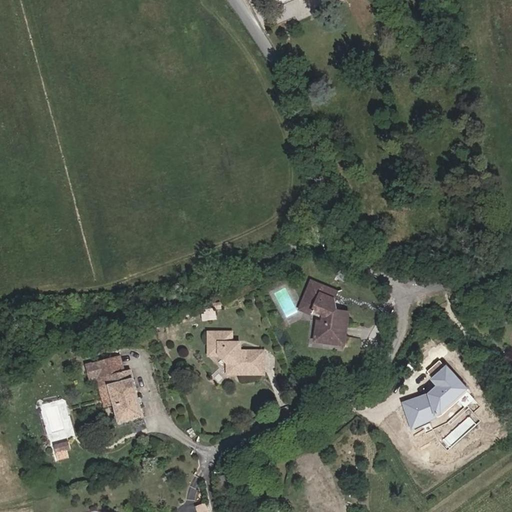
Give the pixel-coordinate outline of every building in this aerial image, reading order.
[(320,288),(308,283),(296,311),(309,316),(312,307),(320,307),(326,309),(323,314),(328,316),(325,322),(319,322),(314,322),(313,334),(320,344),(332,345),(342,338),(345,315),(334,313),(328,304),(329,301),(317,296),(320,288)] [(332,294),(320,288),(317,296),(329,301),(332,294)] [(225,373),(244,374),(244,363),(252,363),(252,352),(236,352),(236,349),(230,343),(228,343),(228,334),(207,333),(206,355),(218,355),(225,362),(225,373)] [(260,352),(252,352),(252,363),(244,363),(244,374),(260,374),(260,352)] [(119,358),(105,362),(110,377),(123,374),(119,358)] [(105,362),(83,367),(88,385),(95,384),(103,381),(111,409),(115,425),(140,419),(128,373),(123,374),(110,377),(105,362)] [(103,381),(95,384),(102,411),(111,409),(103,381)] [(66,444),(52,448),(54,456),(68,452),(66,444)] [(225,476),(215,477),(217,492),(218,494),(228,492),(225,476)]
